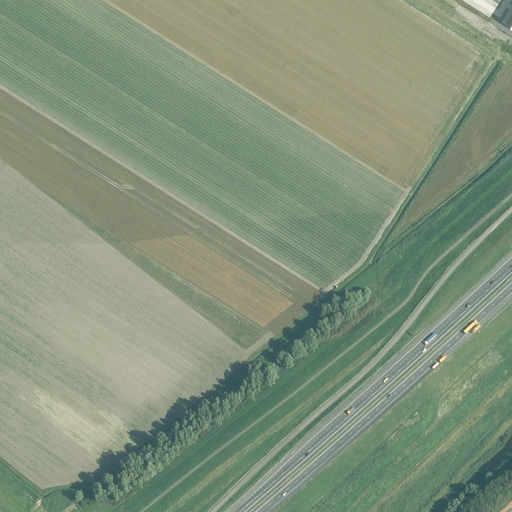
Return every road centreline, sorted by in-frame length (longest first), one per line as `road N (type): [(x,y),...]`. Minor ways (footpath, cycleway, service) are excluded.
road 1 (unclassified): [(511,209),(360,376),(213,511)]
road 2 (motorway): [(511,267),(238,511)]
road 3 (motorway): [(260,511),(511,286)]
